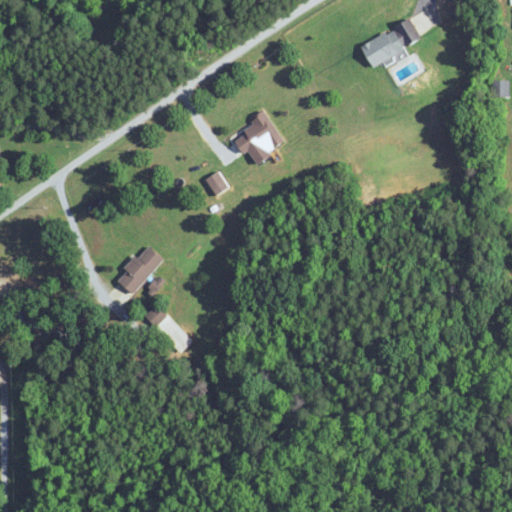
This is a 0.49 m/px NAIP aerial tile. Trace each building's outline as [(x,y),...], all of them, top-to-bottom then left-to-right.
[(362,45),(374,66),(423,39),(412,18),(362,45)] [(509,80),(493,80),(493,96),(508,96),(509,80)] [(285,142),(265,110),(252,118),(256,126),(235,139),(244,154),(268,140),(273,149),(285,142)] [(117,278),(133,294),(165,261),(150,246),(117,278)] [(18,299),(27,322),(45,314),(37,292),(18,299)] [(182,354),(194,341),(158,305),(146,317),(182,354)]
